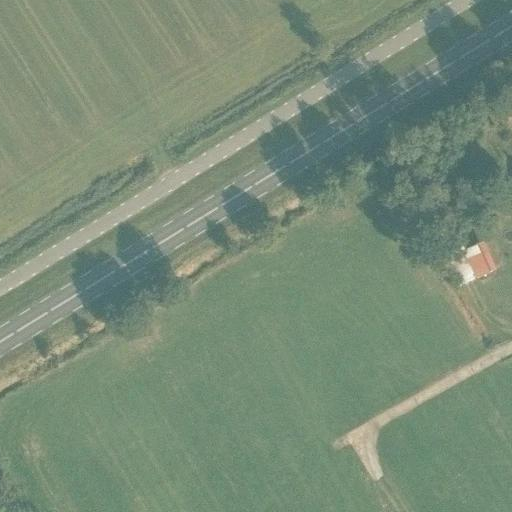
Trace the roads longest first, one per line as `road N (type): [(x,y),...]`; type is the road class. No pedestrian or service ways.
road 1 (primary): [(0,340),(511,25)]
road 2 (unclassified): [(0,288),(468,0)]
